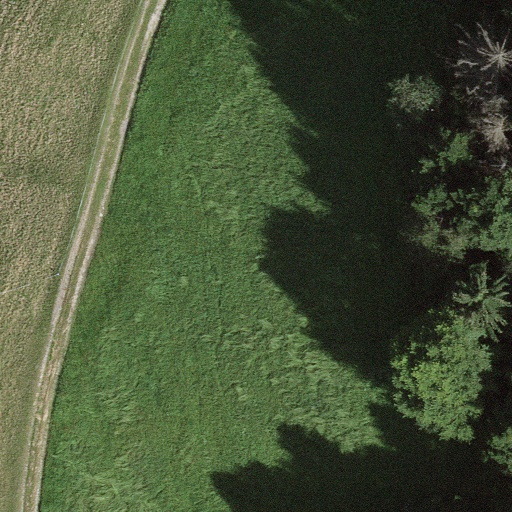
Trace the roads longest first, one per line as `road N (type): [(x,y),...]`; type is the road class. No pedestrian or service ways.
road 1 (track): [(163,0),(86,262),(29,511)]
road 2 (track): [(483,0),(425,177),(417,268),(429,344),(461,418),(511,475)]
